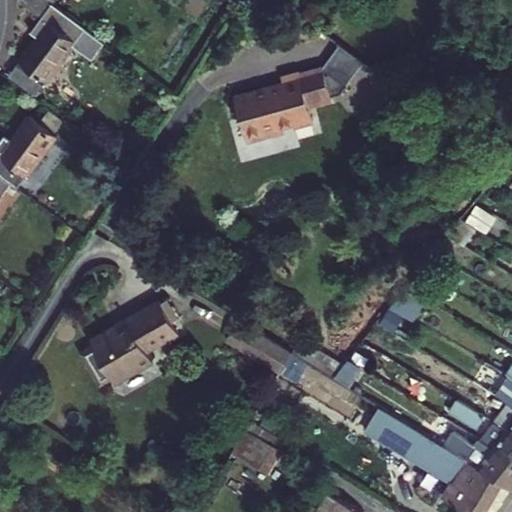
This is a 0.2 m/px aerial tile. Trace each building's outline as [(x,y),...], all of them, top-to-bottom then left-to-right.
[(35,31),(21,51),(52,73),(76,39),(92,50),(104,34),(55,0),(24,0),(40,11),(29,27),(35,31)] [(214,105),(239,149),(266,134),(263,127),(325,92),(349,61),(306,30),(291,51),(253,72),(257,81),(214,105)] [(1,120),(0,121),(0,164),(10,171),(16,176),(54,122),(27,101),(10,126),(1,120)] [(0,185),(10,171),(0,164),(0,185)] [(408,283),(394,304),(415,317),(429,296),(408,283)] [(163,303),(94,340),(115,377),(154,356),(149,348),(178,332),(163,303)] [(273,365),(282,348),(230,315),(220,331),(273,365)] [(448,511),(477,511),(493,488),(498,483),(502,486),(511,473),(511,341),(503,354),(511,359),(511,363),(509,368),(499,362),(491,373),(511,386),(499,404),(496,402),(471,440),(463,435),(459,440),(444,431),(412,423),(408,427),(371,403),(357,426),(446,483),(439,495),(452,505),(448,511)] [(335,368),(328,377),(340,383),(344,374),(335,368)] [(445,396),(438,408),(466,426),(474,414),(445,396)] [(238,421),(223,447),(251,463),(266,438),(238,421)] [(342,511),(344,510),(318,495),(307,511),(342,511)]
